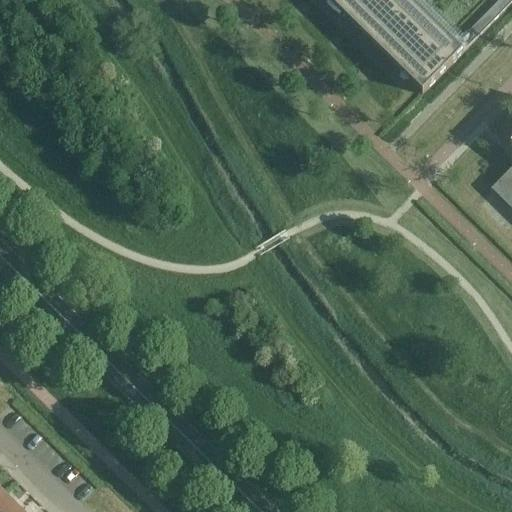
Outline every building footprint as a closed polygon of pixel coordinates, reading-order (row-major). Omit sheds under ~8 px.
[(350,25),(374,0),(327,0),(326,2),(350,25)] [(414,7),(407,0),(374,0),(350,25),(373,49),(414,7)] [(511,0),(501,0),(501,1),(508,8),(511,3),(511,0)] [(493,9),(500,16),(508,8),(501,1),(493,9)] [(414,7),(373,49),(397,72),(438,30),(414,7)] [(493,9),(484,17),(492,25),(500,16),(493,9)] [(484,33),(492,25),(484,17),(476,26),(484,33)] [(476,41),(484,33),(476,26),(468,34),(476,41)] [(438,30),(397,72),(422,96),(462,54),(438,30)] [(511,148),(510,149),(511,151),(511,169),(490,192),(491,193),(499,185),(511,198),(511,148)] [(0,501),(0,511),(17,511),(3,498),(0,501)]
